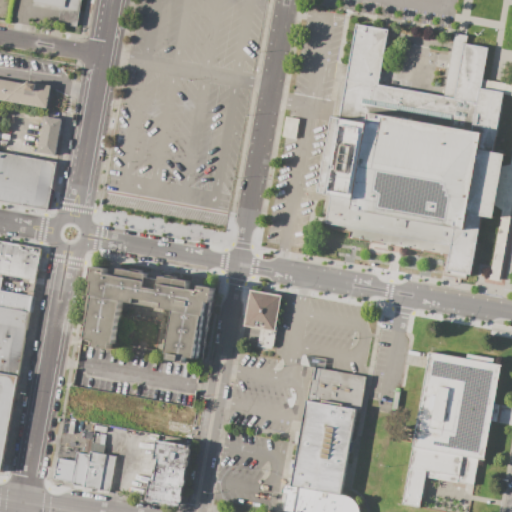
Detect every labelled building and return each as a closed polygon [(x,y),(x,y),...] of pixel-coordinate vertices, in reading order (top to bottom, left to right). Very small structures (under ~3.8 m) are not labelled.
[(81,0),(77,28),(57,24),(60,9),(30,4),(30,0),(81,0)] [(357,24),(388,30),(378,85),(442,97),(454,34),(467,36),(466,43),(488,47),(480,88),(504,93),(494,151),(505,153),(493,219),(481,217),(469,282),(440,277),(444,255),(347,238),(348,231),(322,226),(328,192),(318,190),(331,119),(340,120),(357,24)] [(0,100),(46,109),(51,84),(26,80),(25,84),(0,79),(0,100)] [(37,152),(44,116),(62,119),(55,156),(37,152)] [(285,117),(298,119),(295,138),(282,136),(285,117)] [(0,152),(57,162),(48,210),(0,201),(0,152)] [(489,280),(499,281),(511,193),(511,178),(508,202),(501,201),(489,280)] [(0,240),(41,248),(35,281),(0,274),(0,240)] [(94,266),(109,269),(108,273),(117,275),(118,268),(133,271),(134,268),(143,270),(143,273),(148,274),(145,287),(158,290),(161,275),(167,277),(167,274),(177,276),(177,279),(190,281),(189,289),(199,290),(200,284),(216,287),(201,361),(187,358),(186,364),(168,360),(169,355),(165,354),(173,314),(124,304),(115,351),(93,346),(94,342),(83,340),(86,325),(82,325),(94,266)] [(0,290),(33,296),(30,312),(0,306),(0,290)] [(249,292),(279,297),(271,344),(259,342),(261,330),(243,327),(249,292)] [(0,306),(30,312),(19,378),(0,374),(0,306)] [(428,353),(503,367),(480,488),(427,478),(421,506),(399,502),(428,353)] [(294,485),(316,369),(366,379),(344,495),(294,485)] [(0,471),(1,472),(19,378),(0,374),(0,471)] [(95,425),(108,427),(107,433),(94,431),(95,425)] [(96,434),(102,435),(101,437),(106,438),(105,445),(94,443),(96,434)] [(86,439),(92,440),(89,452),(84,451),(86,439)] [(157,440),(192,446),(181,508),(146,501),(150,480),(154,481),(158,460),(154,460),(157,440)] [(92,443),(105,446),(103,454),(90,452),(92,443)] [(89,455),(90,452),(116,457),(110,489),(109,493),(91,489),(91,491),(83,490),(89,455)] [(83,490),(75,489),(71,482),(53,479),(57,458),(75,461),(76,453),(89,455),(83,490)] [(288,511),(283,511),(288,485),(294,485),(344,495),(349,497),(354,500),(357,504),(360,510),(360,511),(288,511)]
